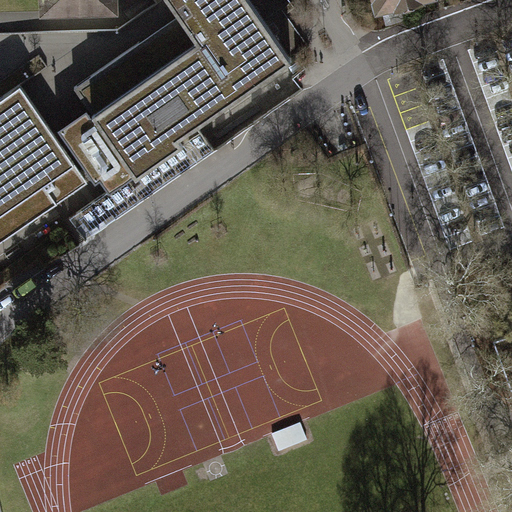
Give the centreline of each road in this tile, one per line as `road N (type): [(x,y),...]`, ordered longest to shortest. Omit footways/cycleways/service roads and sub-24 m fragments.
road 1 (residential): [(0,316),(364,65)]
road 2 (residential): [(364,65),(511,10)]
